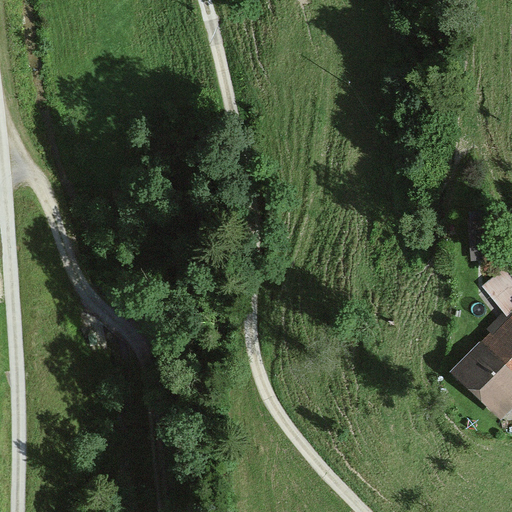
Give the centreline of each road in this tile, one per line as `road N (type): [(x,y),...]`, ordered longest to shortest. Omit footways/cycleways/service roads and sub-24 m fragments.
road 1 (track): [(204,0),(252,188),(252,346),(260,376),(286,422),(364,511)]
road 2 (unclassified): [(0,79),(22,428),(17,511)]
road 3 (track): [(165,511),(143,359),(85,292),(43,190),(5,126)]
